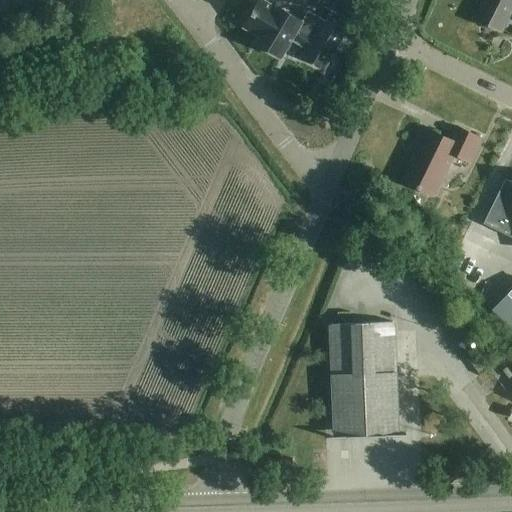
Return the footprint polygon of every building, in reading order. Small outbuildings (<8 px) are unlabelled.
[(276,8),(262,0),(260,0),(244,28),(259,37),(255,43),(281,58),(292,40),(306,49),(302,56),(324,68),(344,34),(323,21),(312,40),(297,32),(303,22),(277,6),(276,8)] [(354,24),(367,2),(363,0),(337,0),(331,11),(354,24)] [(502,31),(511,10),(511,0),(485,0),(476,18),(502,31)] [(469,163),(481,139),(457,127),(450,141),(423,127),(412,150),(416,152),(402,181),(433,196),(454,155),(469,163)] [(511,323),(511,291),(496,309),(511,323)] [(335,426),(397,423),(393,322),(331,324),(335,426)] [(489,367),(477,352),(468,359),(480,374),(489,367)]
